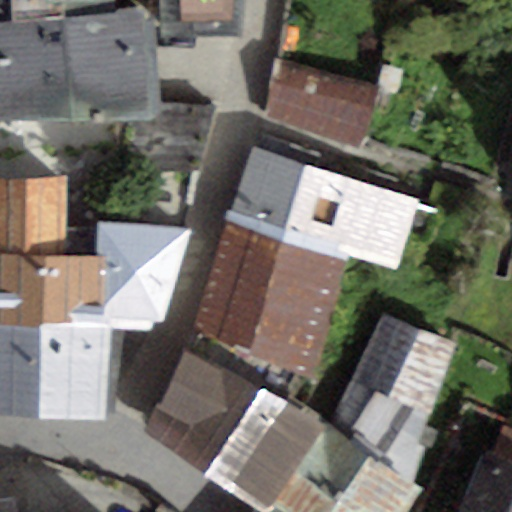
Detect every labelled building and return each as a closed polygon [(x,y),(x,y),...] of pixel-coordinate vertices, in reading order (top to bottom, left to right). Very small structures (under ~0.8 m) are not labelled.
[(245,0),(106,0),(106,2),(141,0),(149,0),(150,38),(244,33),(245,0)] [(139,12),(0,18),(0,126),(145,120),(139,12)] [(374,87),(277,59),(260,117),(357,145),(374,87)] [(406,211),(237,159),(216,226),(385,278),(406,211)] [(58,181),(0,180),(0,250),(58,251),(58,181)] [(191,234),(96,234),(94,262),(93,332),(169,330),(191,234)] [(329,270),(209,236),(178,341),(298,376),(329,270)] [(94,262),(0,259),(0,329),(93,332),(94,262)] [(451,353),(380,327),(353,398),(424,424),(451,353)] [(93,332),(0,329),(0,415),(106,421),(111,334),(93,332)] [(299,426),(178,360),(138,434),(259,500),(299,426)] [(394,511),(403,498),(300,437),(254,511),(394,511)] [(511,511),(511,477),(477,465),(459,511),(511,511)]
